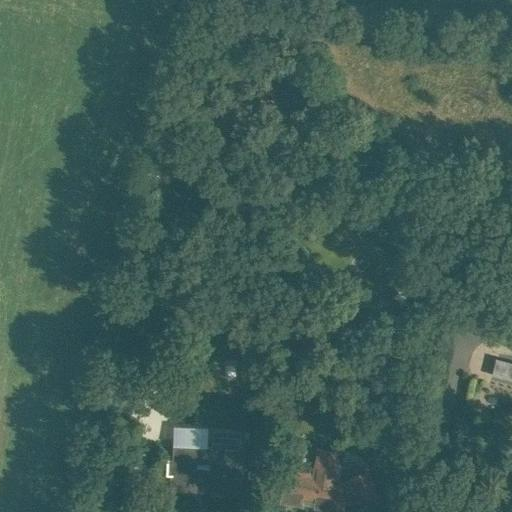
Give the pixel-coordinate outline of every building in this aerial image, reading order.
[(341,333),(344,317),(316,312),(314,328),(341,333)] [(359,321),(360,314),(347,312),(346,319),(359,321)] [(511,365),(498,360),(489,383),(511,391),(511,365)] [(417,444),(424,397),(411,395),(403,442),(417,444)] [(171,459),(167,459),(167,475),(172,475),(172,489),(188,490),(219,491),(219,494),(240,495),(241,475),(242,447),(194,446),(171,445),(171,459)] [(333,480),(338,452),(320,449),(317,467),(320,468),(318,477),(292,473),(290,488),(284,487),(281,502),(301,505),(302,498),(317,501),(316,505),(325,506),(324,510),(332,511),(342,511),(343,504),(346,504),(359,501),(375,496),(367,473),(351,478),(352,480),(346,482),(333,480)]
